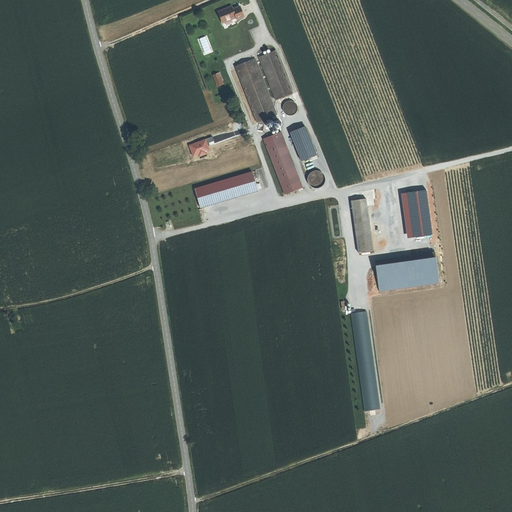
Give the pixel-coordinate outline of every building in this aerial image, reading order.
[(230,8),(218,12),(222,23),(236,18),(236,20),(243,17),(239,8),(233,10),(231,11),(230,8)] [(276,51),(260,57),(277,100),(292,94),(276,51)] [(253,59),(235,67),(257,123),(275,116),(264,88),(253,59)] [(219,73),(213,75),(217,87),(221,85),(219,81),(222,80),(219,73)] [(283,108),(283,111),(284,112),(285,114),(286,115),(288,116),(289,116),(291,116),(293,116),(294,115),(295,114),(296,113),(296,112),(297,111),(297,109),(297,108),(297,106),(296,105),(294,103),(293,102),(292,102),(289,102),(287,102),(286,103),(284,105),(283,108)] [(305,127),(290,133),(301,162),(316,156),(305,127)] [(280,133),(263,139),(285,195),(301,189),(280,133)] [(194,152),(209,148),(206,140),(191,144),(194,152)] [(314,172),(311,173),(309,175),(308,177),(308,181),(308,183),(309,185),(311,187),(313,188),(316,189),(318,189),(320,188),(322,187),(324,184),(325,182),(325,180),(324,176),(323,174),(320,172),(317,171),(314,172)] [(252,172),(216,182),(222,202),(258,191),(252,172)] [(200,208),(222,202),(216,182),(194,189),(200,208)] [(427,189),(405,192),(410,237),(437,234),(431,182),(426,183),(427,189)] [(366,199),(351,201),(358,252),(373,250),(366,199)] [(379,290),(438,282),(434,257),(375,266),(379,290)] [(382,410),(368,312),(356,314),(356,310),(352,310),(352,314),(366,412),(382,410)]
